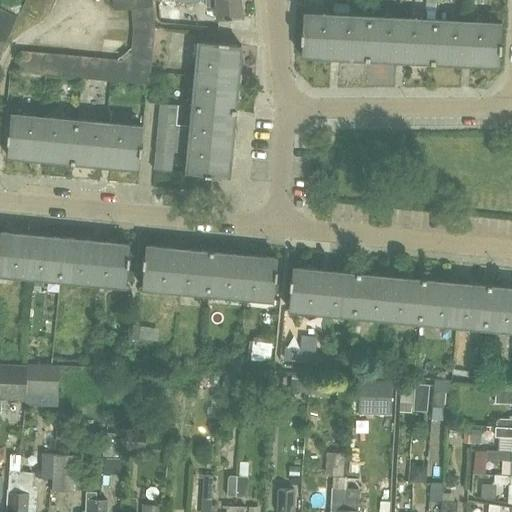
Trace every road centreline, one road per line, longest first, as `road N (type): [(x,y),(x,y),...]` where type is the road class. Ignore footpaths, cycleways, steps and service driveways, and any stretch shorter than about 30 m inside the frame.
road 1 (residential): [(275,227),(0,201)]
road 2 (residential): [(511,249),(275,227)]
road 3 (residential): [(511,107),(284,108)]
